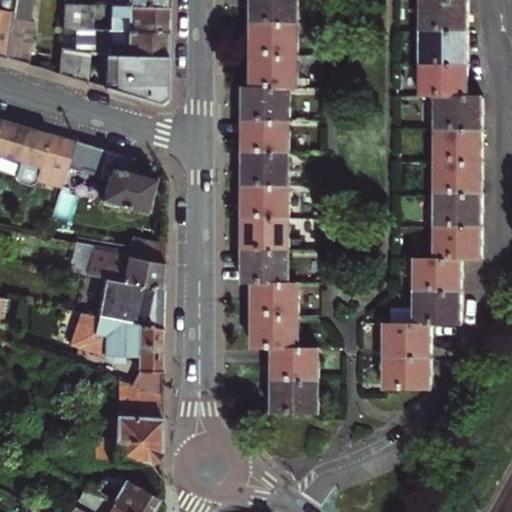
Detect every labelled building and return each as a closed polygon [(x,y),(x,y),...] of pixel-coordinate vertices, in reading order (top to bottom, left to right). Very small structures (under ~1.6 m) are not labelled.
[(15,0),(0,0),(0,57),(6,59),(15,0)] [(15,0),(6,59),(21,64),(27,65),(34,22),(29,21),(32,0),(15,0)] [(251,0),(252,24),(298,23),(298,8),(298,0),(251,0)] [(469,32),(469,0),(422,0),(423,13),(423,31),(469,32)] [(62,30),(93,30),(94,6),(64,6),(62,30)] [(167,7),(128,6),(129,26),(121,26),(121,31),(167,32),(167,21),(167,7)] [(252,24),(252,56),(298,56),(298,41),(298,23),(252,24)] [(167,32),(121,31),(96,31),(96,37),(108,37),(108,51),(102,50),(102,56),(104,56),(167,57),(167,47),(167,32)] [(469,32),(423,31),(422,49),(422,64),(469,64),(469,32)] [(75,52),(61,50),(60,75),(73,79),(75,52)] [(75,52),(73,79),(88,83),(89,54),(75,52)] [(167,57),(104,56),(104,88),(157,104),(162,100),(167,97),(167,57)] [(298,56),(252,56),(251,88),(290,89),(298,89),(298,72),(298,56)] [(469,64),(422,64),(422,81),(422,97),(437,97),(469,97),(469,64)] [(244,122),(290,121),(290,109),(290,89),(251,88),(244,88),(244,122)] [(437,115),(437,131),(484,131),(484,97),(469,97),(437,97),(437,115)] [(0,118),(0,156),(40,168),(50,134),(37,130),(11,122),(0,118)] [(290,121),(244,122),(243,155),(290,155),(290,140),(290,121)] [(437,143),(437,163),(484,163),(484,131),(437,131),(437,143)] [(108,180),(103,196),(107,206),(116,208),(121,205),(147,213),(158,179),(123,169),(126,156),(117,154),(108,151),(100,178),(108,180)] [(243,188),(290,188),(290,174),(290,155),(243,155),(243,188)] [(484,163),(437,163),(437,177),(437,195),(484,196),(484,163)] [(108,180),(100,178),(94,198),(102,200),(103,196),(108,180)] [(243,221),(290,221),(290,206),(290,188),(243,188),(243,221)] [(437,213),(437,228),(483,229),(484,196),(437,195),(437,213)] [(290,221),(243,221),(243,253),(290,253),(290,239),(290,221)] [(437,261),(463,261),(483,261),(483,229),(437,228),(437,241),(437,261)] [(164,264),(164,246),(139,241),(139,244),(131,243),(128,257),(164,264)] [(290,253),(243,253),(243,286),(253,286),(290,286),(290,271),(290,253)] [(164,275),(164,264),(128,257),(109,254),(106,270),(89,267),(88,275),(118,280),(164,289),(164,275)] [(416,276),(416,294),(463,295),(463,261),(437,261),(416,261),(416,276)] [(164,289),(118,280),(116,287),(125,288),(119,321),(163,328),(163,308),(164,289)] [(253,286),(253,319),(300,319),(300,304),(300,286),(290,286),(253,286)] [(416,327),(433,327),(463,328),(463,295),(416,294),(416,311),(416,327)] [(0,300),(0,338),(15,344),(22,304),(0,300)] [(162,351),(163,328),(119,321),(84,315),(79,347),(140,370),(134,384),(162,393),(162,385),(162,351)] [(300,319),(253,319),(253,351),(273,351),(300,351),(300,336),(300,319)] [(386,343),(386,359),(433,359),(433,327),(416,327),(386,327),(386,343)] [(273,351),(273,385),(320,385),(320,371),(321,352),(300,351),(273,351)] [(47,403),(83,405),(84,386),(85,375),(86,368),(51,356),(47,403)] [(386,378),(386,392),(433,391),(433,359),(386,359),(386,378)] [(85,375),(84,386),(117,397),(116,421),(115,437),(98,436),(80,434),(79,456),(128,460),(151,462),(161,452),(161,432),(162,393),(134,384),(86,368),(85,375)] [(273,417),(320,417),(320,402),(320,385),(273,385),(273,417)] [(98,420),(98,436),(115,437),(116,421),(98,420)] [(161,476),(151,462),(128,460),(127,475),(160,478),(161,476)] [(79,478),(76,483),(85,488),(86,488),(89,483),(79,478)] [(89,483),(86,488),(127,511),(150,511),(151,511),(158,499),(148,493),(150,490),(137,482),(134,486),(124,480),(120,486),(116,484),(114,487),(101,479),(96,487),(89,483)] [(127,511),(86,488),(85,488),(78,500),(99,511),(127,511)]
